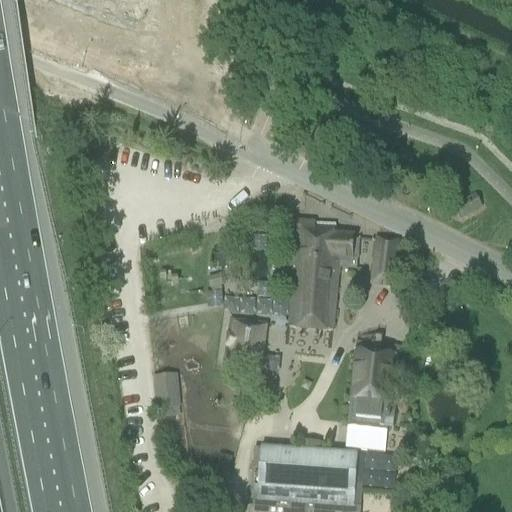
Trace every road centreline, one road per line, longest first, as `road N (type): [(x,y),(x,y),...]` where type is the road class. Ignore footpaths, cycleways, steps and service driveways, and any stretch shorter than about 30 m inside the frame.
road 1 (motorway): [(65,511),(0,176)]
road 2 (unclassified): [(511,276),(254,149)]
road 3 (unclassified): [(0,10),(120,55),(166,54),(182,34)]
road 4 (unclassified): [(182,34),(126,33),(28,0)]
road 5 (unclassified): [(182,34),(229,139),(254,149)]
